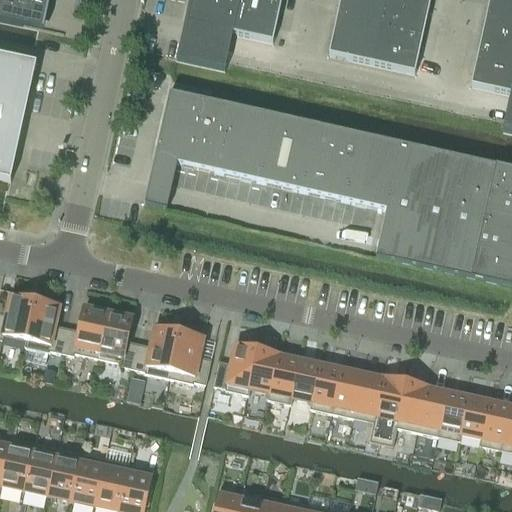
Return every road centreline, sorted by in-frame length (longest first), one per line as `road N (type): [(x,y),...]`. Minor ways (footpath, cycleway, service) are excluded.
road 1 (residential): [(65,264),(511,361)]
road 2 (residential): [(65,264),(123,0)]
